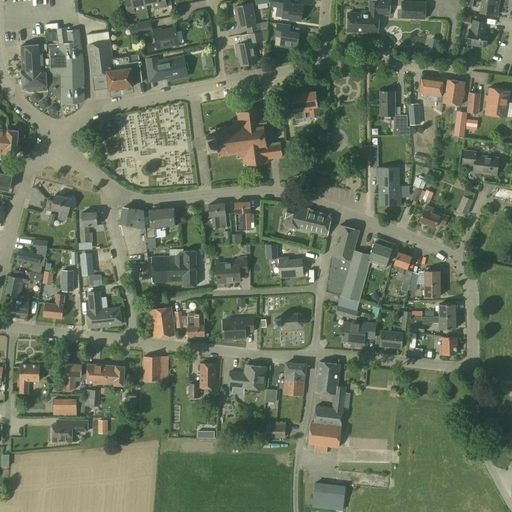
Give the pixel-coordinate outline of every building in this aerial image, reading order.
[(124,0),(124,1),(127,15),(147,11),(146,5),(144,0),(124,0)] [(144,0),(146,5),(153,4),(154,10),(167,7),(167,6),(172,5),(170,0),(144,0)] [(290,0),(270,0),(270,7),(277,8),(275,16),(290,18),(289,20),(301,22),(303,5),(290,4),(290,0)] [(390,16),(391,1),(375,0),(369,0),(369,13),(348,12),(347,30),(378,31),(378,16),(390,16)] [(426,2),(401,1),(401,16),(426,17),(426,2)] [(499,5),(481,2),(480,13),(497,15),(499,5)] [(268,21),(255,24),(251,5),(235,8),(239,28),(247,27),(248,33),(261,30),(267,29),(268,21)] [(140,34),(153,31),(151,22),(151,20),(138,22),(140,34)] [(472,20),(471,30),(469,30),(467,45),(486,47),(488,33),(485,32),(487,22),(472,20)] [(277,24),(275,37),(281,37),(279,47),(297,49),(299,33),(290,32),(291,26),(277,24)] [(63,104),(83,101),(83,56),(79,30),(68,31),(67,28),(57,29),(59,45),(44,45),(43,44),(21,46),(22,70),(23,90),(30,90),(31,91),(53,89),(61,96),(63,96),(63,104)] [(157,49),(176,45),(176,48),(180,47),(176,28),(162,31),(161,29),(154,30),(157,49)] [(247,34),(249,43),(236,45),(238,58),(239,58),(241,66),(257,63),(253,43),(266,40),(267,30),(247,34)] [(88,45),(92,77),(107,75),(106,67),(132,64),(134,83),(142,82),(139,55),(112,58),(110,41),(88,44),(88,45)] [(469,48),(459,47),(457,58),(467,60),(469,48)] [(203,55),(204,67),(211,66),(210,54),(203,55)] [(146,59),(149,78),(166,75),(166,79),(172,78),(172,79),(188,77),(185,61),(160,65),(158,56),(146,59)] [(133,84),(134,83),(132,64),(106,67),(107,75),(109,90),(134,87),(133,84)] [(422,76),(420,93),(438,96),(437,102),(442,103),(443,103),(446,80),(422,76)] [(464,82),(446,80),(443,103),(461,105),(464,82)] [(511,91),(489,87),(488,96),(485,96),(484,101),(487,101),(485,114),(506,118),(507,116),(511,117),(511,109),(508,109),(511,91)] [(320,116),(318,107),(316,91),(291,95),(293,110),(294,110),(295,118),(305,117),(305,112),(309,111),(310,118),(320,116)] [(399,115),(395,116),(394,92),(380,92),(380,116),(394,116),(394,127),(393,130),(393,135),(410,135),(410,127),(408,127),(407,115),(399,115)] [(479,114),(481,94),(469,92),(466,112),(468,113),(477,114),(479,114)] [(216,135),(207,136),(208,150),(214,150),(214,152),(218,152),(219,156),(237,153),(238,158),(244,157),(245,166),(271,162),(271,158),(279,157),(283,157),(281,142),(278,143),(267,144),(265,127),(268,126),(266,117),(265,117),(264,109),(237,112),(238,121),(233,121),(233,126),(216,129),(216,135)] [(411,125),(419,124),(418,114),(410,115),(411,125)] [(455,130),(465,131),(466,123),(456,122),(455,130)] [(7,143),(18,143),(19,131),(8,130),(0,129),(0,144),(2,144),(7,145),(7,143)] [(294,140),(286,141),(288,158),(296,157),(294,140)] [(0,153),(6,154),(17,155),(18,143),(7,143),(7,145),(2,144),(0,144),(0,153)] [(499,158),(476,156),(477,152),(464,150),(461,165),(474,166),(473,172),(497,175),(499,158)] [(379,187),(398,186),(398,167),(377,168),(377,183),(379,183),(379,187)] [(431,176),(440,178),(441,172),(433,170),(431,176)] [(0,172),(0,189),(8,190),(11,175),(0,172)] [(416,177),(413,186),(416,187),(411,199),(417,202),(418,200),(422,201),(426,192),(423,190),(426,181),(427,178),(419,175),(418,178),(416,177)] [(400,186),(398,186),(379,187),(379,206),(401,205),(400,186)] [(511,190),(496,186),(493,199),(511,203),(511,190)] [(463,195),(472,199),(475,193),(466,189),(463,195)] [(55,195),(54,201),(47,200),(43,214),(50,215),(50,213),(51,214),(49,222),(53,223),(56,214),(51,213),(52,210),(68,214),(72,199),(55,195)] [(467,215),(473,200),(463,196),(457,211),(467,215)] [(251,214),(251,213),(250,202),(235,202),(235,213),(236,213),(237,231),(251,230),(251,223),(254,223),(254,214),(251,214)] [(226,215),(225,203),(209,205),(210,217),(211,217),(212,229),(227,227),(226,215)] [(297,229),(327,235),(331,218),(329,216),(302,208),(302,207),(288,205),(284,226),(297,229)] [(426,205),(424,210),(420,221),(421,222),(421,223),(426,225),(427,224),(435,228),(437,223),(445,226),(449,216),(441,214),(434,211),(435,208),(426,205)] [(147,252),(146,239),(145,228),(144,211),(133,209),(123,207),(121,224),(128,255),(136,254),(137,263),(148,262),(147,252)] [(151,227),(145,228),(146,239),(155,238),(155,229),(166,228),(166,226),(176,225),(174,208),(149,210),(151,227)] [(97,212),(94,212),(94,211),(90,211),(89,212),(82,212),(82,218),(80,218),(81,242),(93,242),(92,232),(90,232),(90,226),(97,226),(97,212)] [(326,285),(327,285),(325,291),(340,296),(338,306),(357,311),(359,301),(370,262),(378,265),(385,268),(386,264),(392,249),(374,243),(371,254),(354,250),(359,230),(340,225),(332,255),(330,260),(331,261),(329,267),(329,268),(328,272),(329,273),(327,279),(328,280),(326,285)] [(232,244),(242,244),(242,248),(243,248),(243,251),(246,253),(251,253),(255,252),(255,248),(265,248),(266,260),(278,259),(277,243),(266,244),(266,242),(260,242),(250,243),(242,243),(242,234),(232,234),(232,244)] [(33,263),(31,272),(40,274),(42,266),(45,266),(47,249),(37,248),(37,254),(19,250),(17,259),(33,263)] [(183,251),(183,254),(175,255),(170,255),(170,256),(151,257),(152,283),(177,283),(184,283),(184,286),(196,286),(196,251),(183,251)] [(399,252),(394,264),(399,266),(398,271),(406,274),(403,282),(404,282),(401,290),(406,291),(407,292),(408,290),(410,282),(413,272),(407,270),(407,269),(412,256),(399,252)] [(231,260),(232,263),(218,264),(218,260),(217,260),(218,283),(225,283),(225,281),(239,280),(239,273),(248,272),(247,257),(237,258),(237,260),(231,260)] [(279,258),(280,277),(303,276),(302,259),(288,260),(288,258),(279,258)] [(73,291),(73,271),(63,271),(63,290),(73,291)] [(425,285),(440,284),(440,271),(425,271),(425,285)] [(40,274),(31,272),(29,278),(42,281),(43,275),(40,274)] [(413,272),(410,282),(417,284),(419,278),(419,276),(419,274),(413,272)] [(102,274),(89,274),(89,285),(101,285),(102,274)] [(9,276),(5,294),(13,295),(11,313),(28,314),(29,301),(29,296),(21,295),(23,282),(21,281),(22,279),(9,276)] [(410,282),(408,290),(415,292),(417,284),(410,282)] [(440,297),(440,284),(425,285),(425,297),(440,297)] [(64,305),(65,294),(56,293),(56,289),(50,289),(48,304),(45,303),(44,316),(62,318),(64,305)] [(87,292),(89,311),(87,311),(89,328),(122,325),(120,308),(103,309),(101,290),(87,292)] [(439,316),(455,316),(455,304),(439,304),(439,316)] [(358,312),(338,306),(335,315),(356,320),(358,312)] [(175,335),(171,307),(150,310),(154,337),(175,335)] [(188,316),(182,316),(182,311),(174,312),(177,327),(183,327),(184,335),(188,335),(188,337),(205,336),(204,325),(204,314),(195,314),(195,313),(188,314),(188,316)] [(409,330),(411,317),(412,312),(404,311),(402,329),(409,330)] [(281,326),(282,329),(302,327),(305,322),(305,320),(304,318),(302,314),(297,313),(280,314),(281,318),(274,319),(274,323),(274,327),(281,326)] [(411,317),(410,323),(410,331),(424,332),(425,326),(432,325),(432,323),(439,323),(439,329),(456,329),(455,316),(439,316),(434,317),(425,317),(411,317)] [(232,322),(223,322),(224,339),(245,338),(245,331),(253,331),(253,318),(232,319),(232,322)] [(365,325),(344,323),(342,340),(355,342),(355,343),(364,344),(364,337),(374,338),(376,325),(365,323),(365,325)] [(382,331),(381,346),(401,348),(403,333),(382,331)] [(409,355),(422,357),(422,349),(419,348),(419,344),(416,344),(417,332),(411,332),(409,355)] [(440,354),(456,354),(456,337),(442,337),(442,345),(440,345),(440,354)] [(168,385),(168,380),(168,356),(144,356),(144,380),(160,380),(160,385),(168,385)] [(343,409),(346,410),(349,393),(346,393),(346,387),(338,386),(340,364),(319,362),(316,392),(334,394),(332,407),(316,405),(314,422),(311,421),(308,444),(315,445),(314,453),(327,454),(328,447),(339,448),(342,426),(343,412),(343,409)] [(76,390),(76,382),(81,382),(81,381),(87,381),(87,374),(81,373),(82,364),(66,363),(65,375),(64,389),(76,390)] [(200,371),(200,384),(189,383),(189,398),(200,398),(200,388),(216,388),(216,364),(200,363),(200,365),(199,366),(199,370),(200,371)] [(286,363),(285,379),(280,379),(280,380),(304,382),(306,365),(286,363)] [(21,364),(20,380),(19,393),(29,393),(29,380),(39,380),(40,365),(21,364)] [(105,384),(106,365),(88,364),(87,374),(87,381),(87,383),(105,384)] [(106,365),(105,384),(115,384),(115,385),(124,385),(125,366),(116,366),(106,365)] [(263,390),(266,367),(246,365),(245,373),(230,371),(228,386),(243,388),(263,390)] [(304,382),(280,380),(280,388),(284,388),(283,394),(294,395),(295,396),(299,396),(300,395),(303,395),(304,382)] [(99,406),(100,390),(86,389),(85,406),(99,406)] [(276,403),(278,390),(267,389),(265,401),(276,403)] [(54,416),(77,415),(76,399),(53,399),(54,416)] [(74,437),(74,431),(87,431),(88,421),(66,420),(66,427),(53,426),(53,441),(72,442),(72,437),(74,437)] [(108,433),(108,420),(98,420),(98,433),(108,433)] [(267,438),(285,438),(286,424),(276,424),(267,423),(267,438)] [(215,428),(198,428),(198,438),(215,438),(215,428)] [(346,486),(315,482),(315,483),(312,507),(343,511),(346,486)]
